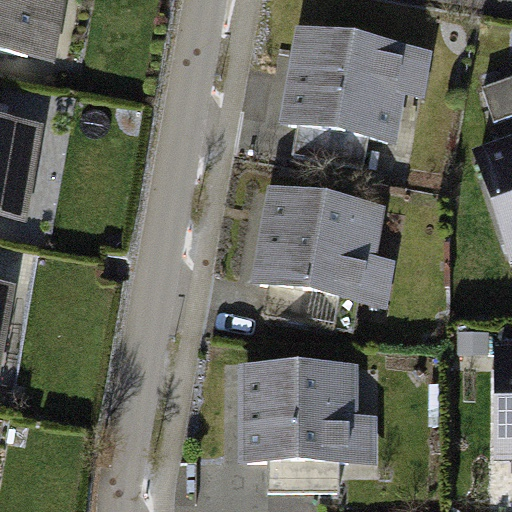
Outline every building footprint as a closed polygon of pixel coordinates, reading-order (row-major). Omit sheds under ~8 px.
[(64,0),(0,0),(0,49),(54,59),(64,0)] [(429,56),(299,33),(283,123),(396,144),(405,94),(421,97),(429,56)] [(511,78),(481,88),(492,122),(511,115),(511,78)] [(42,127),(0,119),(0,215),(24,220),(42,127)] [(368,142),(296,129),(292,156),(363,169),(368,142)] [(511,140),(475,153),(511,261),(511,140)] [(383,210),(271,190),(254,284),(385,308),(393,264),(374,261),(383,210)] [(0,372),(16,288),(0,284),(0,372)] [(358,304),(269,290),(265,320),(354,334),(358,304)] [(511,342),(494,342),(492,461),(511,460),(511,342)] [(357,365),(239,365),(239,466),(380,466),(380,418),(357,418),(357,365)] [(339,468),(269,469),(269,494),(339,493),(339,468)]
